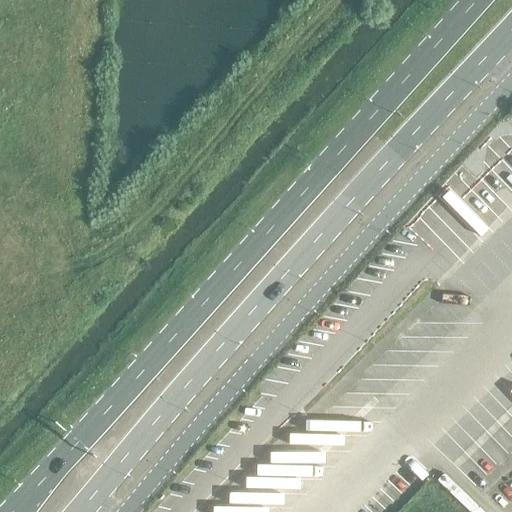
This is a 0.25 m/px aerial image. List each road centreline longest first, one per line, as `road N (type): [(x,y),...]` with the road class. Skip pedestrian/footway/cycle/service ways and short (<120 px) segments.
road 1 (primary): [(475,0),(11,511)]
road 2 (primary): [(77,511),(511,27)]
road 3 (unclassified): [(129,511),(511,83)]
